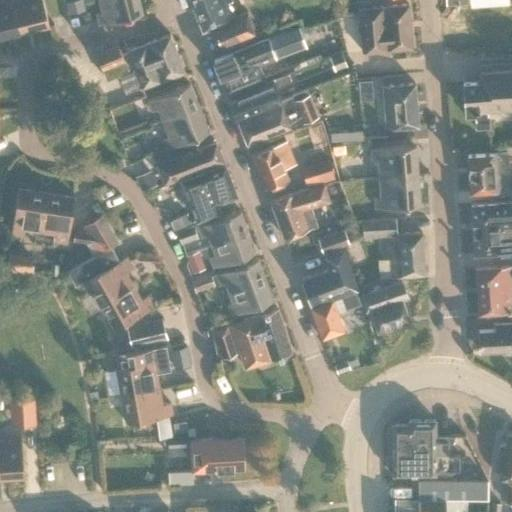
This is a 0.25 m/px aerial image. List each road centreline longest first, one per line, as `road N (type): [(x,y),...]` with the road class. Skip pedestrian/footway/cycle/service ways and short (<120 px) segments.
road 1 (residential): [(309,416),(232,410),(213,400),(184,284),(139,199),(115,175),(52,159),(30,143),(31,59),(182,13)]
road 2 (residential): [(330,404),(182,13)]
road 3 (residential): [(446,373),(429,0)]
road 4 (residential): [(0,507),(287,485)]
